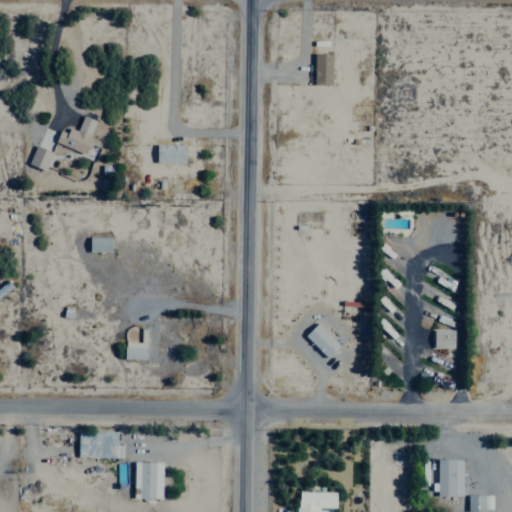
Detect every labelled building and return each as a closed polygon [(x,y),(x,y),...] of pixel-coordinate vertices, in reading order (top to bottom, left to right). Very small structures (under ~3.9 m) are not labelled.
[(331,83),(331,52),(313,53),(314,84),(331,83)] [(82,154),(96,121),(82,115),(75,130),(61,124),(54,142),(82,154)] [(185,144),(156,144),(156,162),(184,162),(185,144)] [(46,169),(51,150),(34,145),(28,165),(46,169)] [(110,237),(88,237),(88,251),(109,251),(110,237)] [(338,345),(316,322),(303,335),(325,357),(338,345)] [(124,342),(123,358),(145,359),(145,328),(140,328),(140,342),(124,342)] [(453,330),(430,329),(429,348),(452,348),(453,330)] [(116,431),(77,431),(77,457),(121,458),(121,444),(115,444),(116,431)] [(462,495),(461,459),(435,459),(436,496),(462,495)] [(154,461),(133,461),(132,487),(137,487),(137,498),(153,498),(154,461)] [(334,490),(295,492),(295,511),(317,511),(317,508),(335,507),(334,490)] [(491,510),(491,495),(466,495),(466,510),(491,510)]
